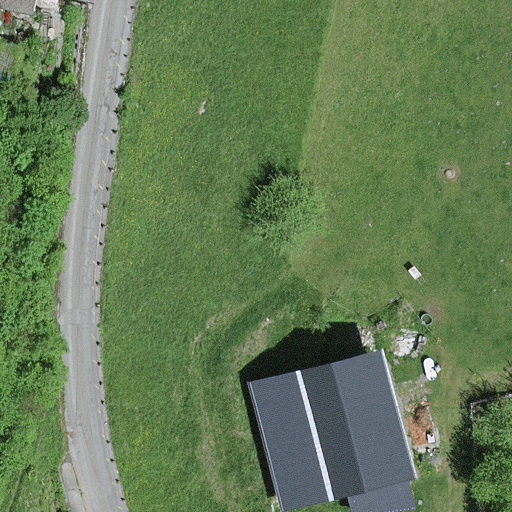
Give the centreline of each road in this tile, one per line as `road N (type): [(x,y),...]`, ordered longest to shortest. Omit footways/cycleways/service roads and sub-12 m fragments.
road 1 (tertiary): [(107,511),(87,444),(76,322),(77,244),(111,0)]
road 2 (track): [(460,511),(447,418),(459,327)]
